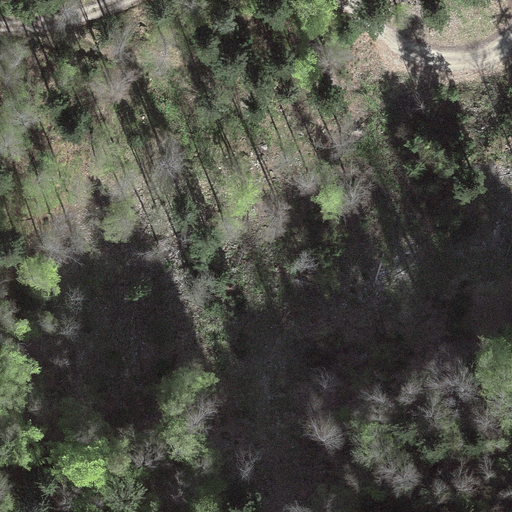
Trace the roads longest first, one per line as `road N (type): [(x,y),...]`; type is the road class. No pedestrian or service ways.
road 1 (track): [(334,0),(409,49),(448,58),(484,54),(511,29)]
road 2 (track): [(0,24),(57,22),(120,0)]
